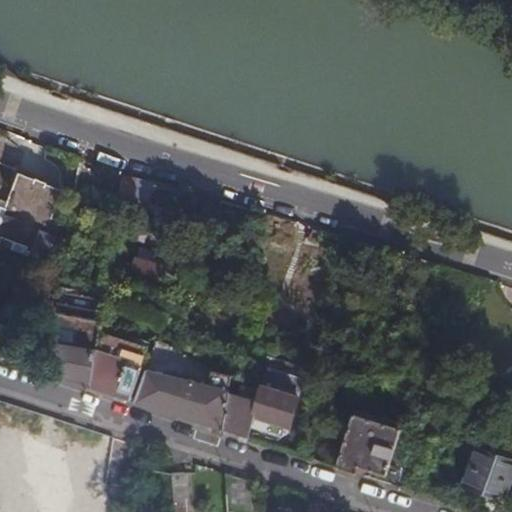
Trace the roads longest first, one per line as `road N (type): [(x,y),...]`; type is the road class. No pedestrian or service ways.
road 1 (residential): [(511,259),(420,242),(360,209),(0,98)]
road 2 (residential): [(406,511),(0,379)]
